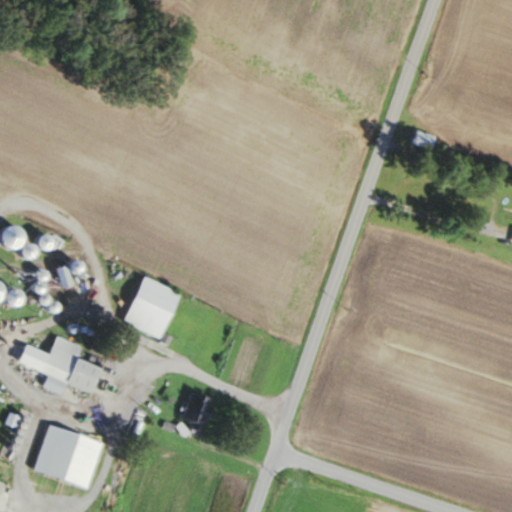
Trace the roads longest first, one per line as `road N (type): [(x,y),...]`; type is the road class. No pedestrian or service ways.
road 1 (residential): [(256,511),(438,0)]
road 2 (residential): [(279,454),(450,511)]
